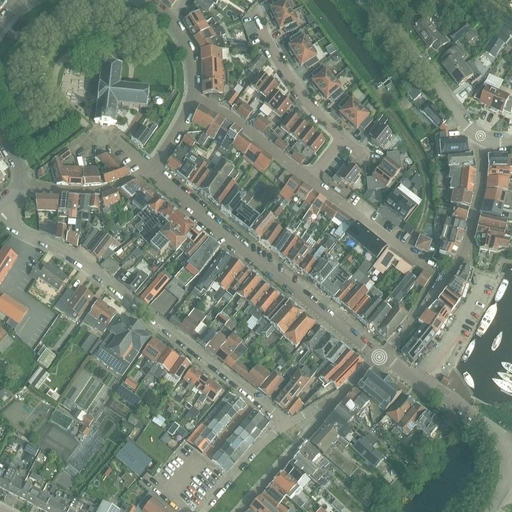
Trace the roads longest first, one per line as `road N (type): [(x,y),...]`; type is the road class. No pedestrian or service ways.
road 1 (residential): [(285,424),(86,267),(0,211)]
road 2 (residential): [(379,357),(148,172)]
road 3 (residential): [(379,357),(464,249),(481,173),(478,136)]
road 4 (residential): [(478,136),(398,32),(363,0)]
road 5 (track): [(404,251),(424,214),(426,176),(382,101)]
road 6 (residential): [(235,511),(342,394)]
road 7 (residential): [(433,273),(309,180)]
road 8 (residential): [(341,139),(286,75),(254,13)]
road 9 (residential): [(309,180),(192,96)]
road 10 (residential): [(413,380),(465,314),(481,277)]
road 11 (residential): [(285,424),(256,445),(199,511)]
